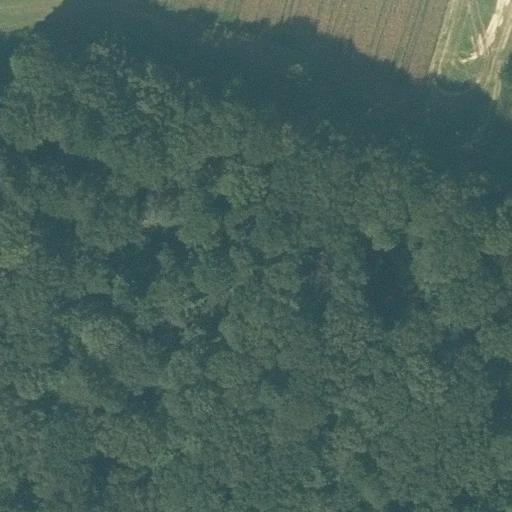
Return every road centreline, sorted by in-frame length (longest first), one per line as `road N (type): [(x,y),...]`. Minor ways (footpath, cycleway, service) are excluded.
road 1 (track): [(511,341),(0,164)]
road 2 (track): [(41,511),(145,210)]
